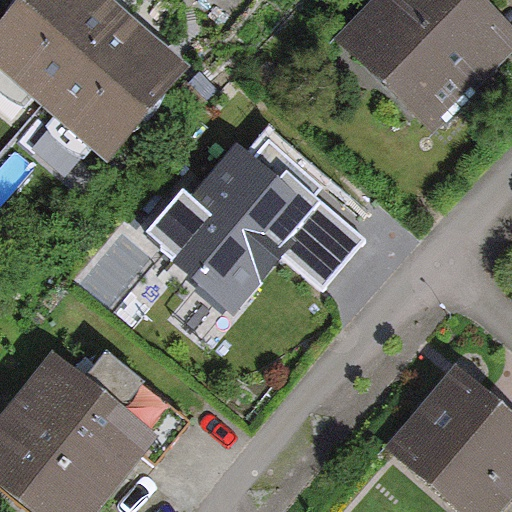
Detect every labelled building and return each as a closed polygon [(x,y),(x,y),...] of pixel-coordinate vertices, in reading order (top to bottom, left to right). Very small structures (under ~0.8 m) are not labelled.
[(119,13),(103,0),(29,0),(0,34),(0,56),(47,97),(119,13)] [(476,0),(382,0),(347,37),(431,117),(511,34),(476,0)] [(177,63),(119,13),(47,97),(105,146),(177,63)] [(281,190),(237,152),(159,243),(234,306),(303,226),(272,200),(281,190)] [(125,234),(80,286),(112,314),(157,262),(125,234)] [(57,362),(0,435),(0,478),(43,511),(82,511),(146,430),(57,362)] [(511,427),(464,383),(404,448),(473,511),(511,469),(511,427)]
